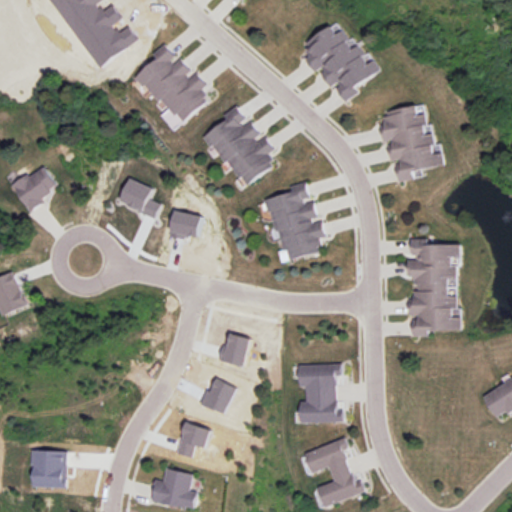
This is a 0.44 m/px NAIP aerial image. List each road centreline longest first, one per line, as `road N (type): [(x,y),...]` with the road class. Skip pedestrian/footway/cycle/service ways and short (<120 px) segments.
road 1 (residential): [(430,511),(384,457),(373,421),(366,220),(349,167),(180,0)]
road 2 (residential): [(365,300),(293,300),(109,266),(108,249),(83,231),(57,248),(62,276),(88,286),(109,266)]
road 3 (residential): [(105,511),(126,436),(175,353),(193,281)]
